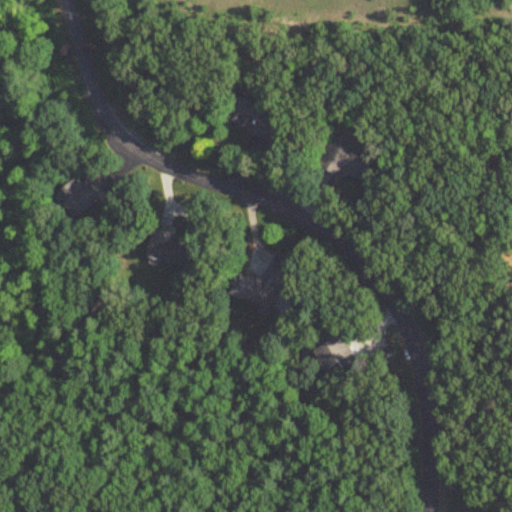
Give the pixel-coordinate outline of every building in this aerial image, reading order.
[(261,113),(265,105),(241,93),(229,118),(275,140),(283,123),(261,113)] [(348,141),(346,146),(334,139),(321,162),(361,183),(376,157),(348,141)] [(90,178),(83,183),(80,178),(60,193),(78,218),(104,198),(90,178)] [(150,256),(190,266),(195,245),(172,239),(174,230),(158,226),(150,256)] [(269,311),(290,274),(273,264),(264,279),(244,268),(232,289),(269,311)] [(318,350),(331,376),(361,359),(347,334),(318,350)]
